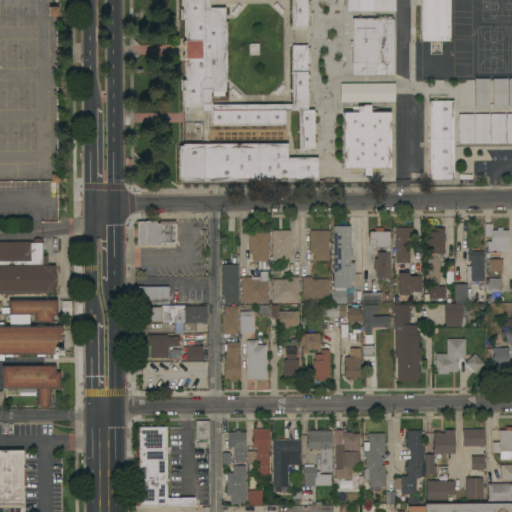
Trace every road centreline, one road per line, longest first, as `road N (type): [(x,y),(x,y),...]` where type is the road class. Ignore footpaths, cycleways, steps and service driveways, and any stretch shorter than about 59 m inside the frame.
road 1 (residential): [(89,204),(511,200)]
road 2 (residential): [(90,408),(511,404)]
road 3 (primary): [(113,204),(111,0)]
road 4 (primary): [(89,204),(90,330)]
road 5 (primary): [(116,407),(114,287)]
